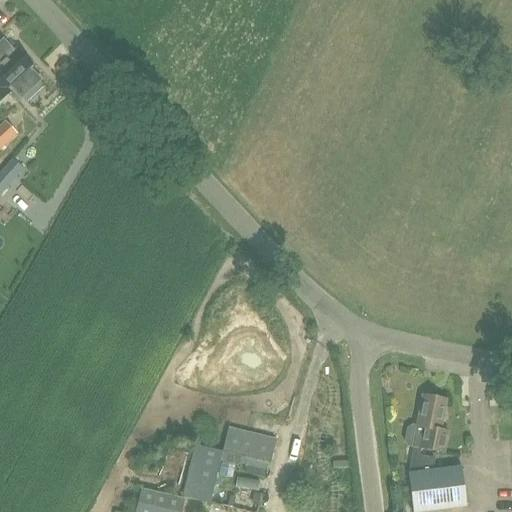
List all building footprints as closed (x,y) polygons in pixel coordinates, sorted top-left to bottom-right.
[(0,80),(7,88),(8,88),(10,91),(14,95),(37,74),(30,67),(32,65),(17,49),(15,51),(8,43),(0,50),(0,80)] [(0,100),(10,91),(8,88),(7,88),(0,80),(0,100)] [(0,126),(0,153),(18,136),(4,122),(0,126)] [(0,172),(0,193),(24,167),(13,158),(0,172)] [(413,447),(408,473),(433,470),(436,452),(445,454),(449,432),(441,430),(447,399),(423,394),(417,425),(412,424),(408,427),(405,441),(408,445),(413,447)] [(228,428),(223,451),(270,462),(276,440),(228,428)] [(182,458),(175,473),(188,479),(195,464),(182,458)] [(461,467),(433,470),(408,473),(412,511),(419,511),(465,507),(461,467)] [(181,511),(184,502),(141,492),(135,511),(181,511)]
